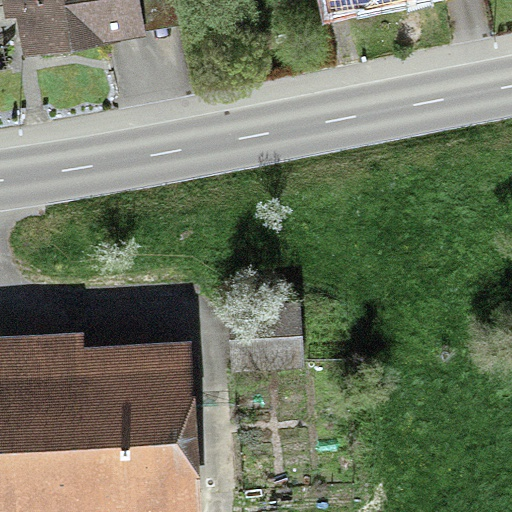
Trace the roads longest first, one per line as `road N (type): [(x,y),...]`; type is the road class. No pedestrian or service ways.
road 1 (secondary): [(0,179),(511,88)]
road 2 (track): [(212,351),(212,511)]
